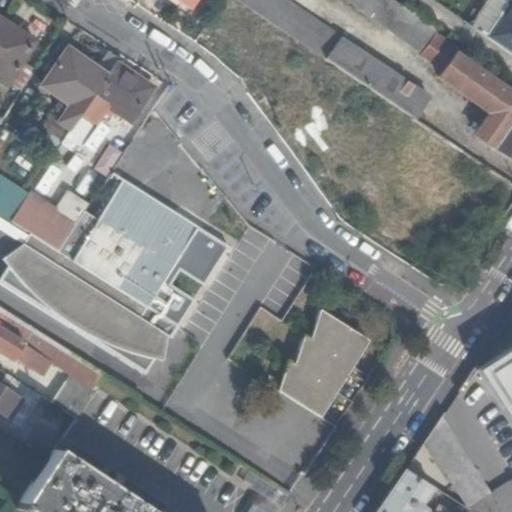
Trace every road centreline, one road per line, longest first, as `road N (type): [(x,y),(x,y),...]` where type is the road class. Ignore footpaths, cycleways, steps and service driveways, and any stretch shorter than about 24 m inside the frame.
road 1 (residential): [(83,0),(167,51),(331,237),(450,329)]
road 2 (residential): [(333,511),(450,329)]
